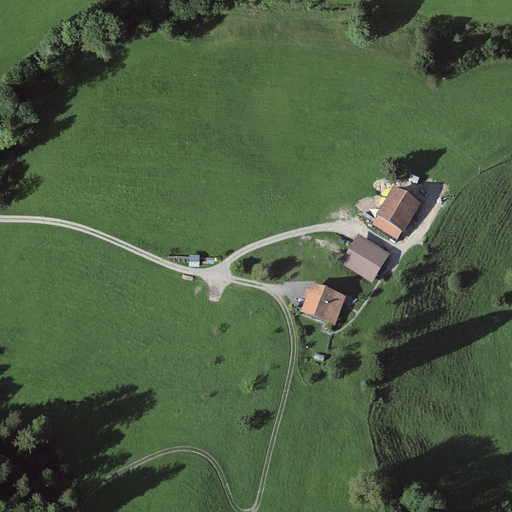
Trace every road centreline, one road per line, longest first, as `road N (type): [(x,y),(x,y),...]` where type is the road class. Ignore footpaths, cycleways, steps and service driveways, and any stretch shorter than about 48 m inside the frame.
road 1 (unclassified): [(0,231),(37,226),(80,234),(160,267),(287,293)]
road 2 (track): [(287,293),(295,346),(258,511)]
road 3 (track): [(236,511),(205,455),(163,448),(96,485),(80,503)]
